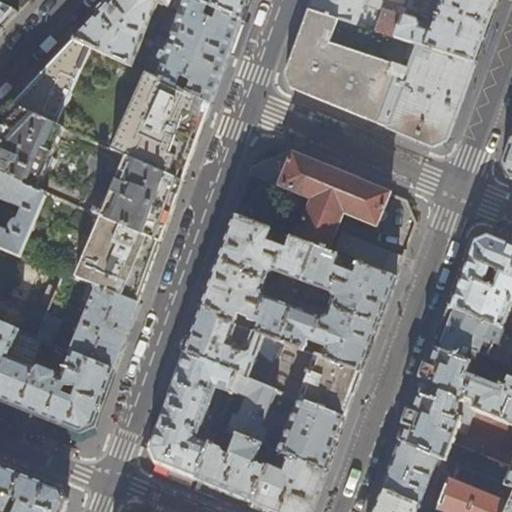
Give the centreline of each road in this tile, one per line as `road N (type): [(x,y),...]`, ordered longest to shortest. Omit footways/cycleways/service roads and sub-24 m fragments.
road 1 (residential): [(112,479),(249,105)]
road 2 (residential): [(460,193),(343,511)]
road 3 (residential): [(460,193),(249,105)]
road 4 (residential): [(511,51),(460,193)]
